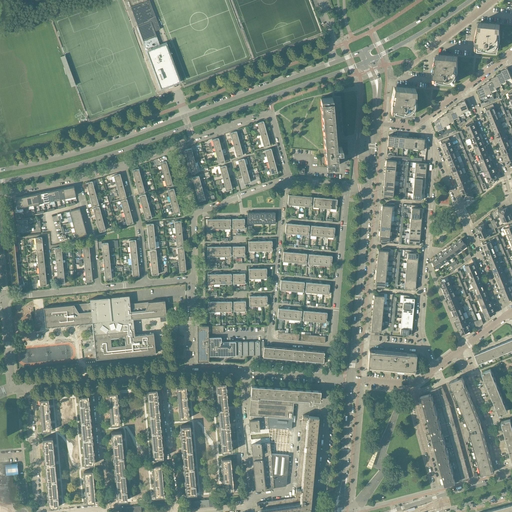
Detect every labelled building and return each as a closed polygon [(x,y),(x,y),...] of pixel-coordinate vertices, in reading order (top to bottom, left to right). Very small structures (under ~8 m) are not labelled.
[(160,29),(149,0),(130,7),(145,46),(158,41),(154,31),(160,29)] [(499,24),(481,23),(478,22),(477,28),(479,28),(477,38),(475,38),(475,43),(477,44),(477,49),(497,50),(499,40),(499,30),(500,30),(499,24)] [(179,81),(165,43),(147,50),(161,88),(179,81)] [(456,56),(439,55),(436,54),(435,60),(436,60),(435,70),(433,70),(433,75),(435,75),(435,76),(435,77),(435,81),(446,82),(455,82),(457,72),(457,62),(457,56),(456,56)] [(71,88),(75,86),(64,56),(60,58),(71,88)] [(501,70),(502,72),(505,79),(506,79),(511,77),(507,68),(501,70)] [(502,72),(499,73),(496,74),(497,75),(500,83),(501,83),(506,81),(506,79),(505,79),(502,72)] [(500,83),(497,75),(491,78),(492,79),(495,87),(496,87),(501,84),(501,83),(500,83)] [(495,87),(492,79),(486,81),(487,83),(491,90),(496,88),(496,87),(495,87)] [(487,83),(484,84),(482,85),(482,86),(486,94),(491,92),(491,90),(487,83)] [(414,88),(396,87),(393,86),(392,92),(394,92),(392,102),(391,101),(391,107),(392,107),(392,108),(392,113),(413,114),(415,104),(414,104),(414,94),(415,94),(415,88),(414,88)] [(482,86),(479,88),(477,89),(481,98),(487,95),(486,94),(482,86)] [(336,142),(332,97),(320,98),(326,166),(338,165),(337,154),(345,153),(345,144),(336,145),(336,142)] [(459,102),(459,104),(460,104),(463,111),(464,113),(465,113),(469,112),(469,111),(468,109),(465,100),(459,102)] [(460,104),(459,104),(456,105),(454,106),(454,107),(455,107),(458,115),(464,113),(463,111),(460,104)] [(493,104),(485,107),(486,110),(486,111),(487,113),(488,116),(496,112),(493,104)] [(455,107),(454,107),(451,109),(449,110),(449,111),(450,111),(453,119),(459,116),(458,115),(455,107)] [(450,111),(449,111),(446,112),(444,113),(445,115),(448,123),(448,122),(454,120),(453,119),(450,111)] [(496,112),(488,116),(488,117),(489,119),(490,121),(499,118),(496,112)] [(445,115),(442,116),(439,117),(440,119),(440,118),(443,126),(444,126),(449,124),(448,122),(448,123),(445,115)] [(440,118),(440,119),(437,120),(434,121),(436,126),(435,126),(436,130),(438,129),(438,130),(444,127),(444,126),(443,126),(440,118)] [(499,118),(490,121),(491,122),(490,122),(491,124),(493,127),(501,124),(499,118)] [(474,123),(472,119),(465,124),(468,132),(477,129),(475,126),(476,126),(475,124),(474,123)] [(501,124),(493,127),(493,128),(493,130),(494,130),(495,133),(503,129),(501,124)] [(477,129),(468,132),(471,138),(479,135),(478,132),(478,131),(477,130),(477,129)] [(503,129),(495,133),(495,134),(496,135),(497,138),(505,135),(503,129)] [(479,135),(471,138),(473,143),(481,140),(480,137),(480,135),(479,135)] [(505,135),(497,138),(497,139),(498,141),(499,144),(508,140),(505,135)] [(449,137),(440,141),(442,143),(441,143),(442,145),(442,147),(443,146),(444,149),(452,146),(449,137)] [(481,140),(473,143),(475,149),(484,146),(482,143),(483,143),(482,141),(481,141),(481,140)] [(508,140),(499,144),(500,144),(499,145),(500,146),(501,146),(502,149),(510,146),(508,140)] [(452,146),(444,149),(444,150),(445,152),(446,154),(454,151),(452,146)] [(484,146),(475,149),(477,154),(486,151),(485,148),(484,146)] [(511,150),(510,146),(502,149),(502,150),(502,152),(503,152),(504,155),(511,151),(511,150)] [(454,151),(446,154),(446,156),(447,158),(448,160),(457,157),(454,151)] [(486,151),(477,154),(480,160),(488,157),(487,154),(486,152),(486,151)] [(511,151),(504,155),(503,155),(504,156),(504,158),(505,158),(506,161),(511,158),(511,151)] [(457,157),(448,160),(449,161),(448,161),(449,163),(450,163),(451,165),(459,162),(457,157)] [(488,157),(480,160),(482,165),(490,162),(489,159),(489,157),(488,157)] [(459,162),(451,165),(451,167),(452,169),(453,171),(461,168),(459,162)] [(490,162),(482,165),(484,171),(493,168),(492,167),(491,165),(492,165),(491,163),(490,162)] [(493,168),(484,171),(487,177),(495,173),(494,170),(494,168),(493,168),(493,167),(492,167),(493,168)] [(461,168),(453,171),(453,172),(454,174),(455,176),(463,173),(461,168)] [(463,173),(455,176),(456,178),(455,178),(456,180),(458,182),(466,179),(463,173)] [(495,180),(497,179),(496,176),(497,176),(496,174),(495,173),(487,177),(490,186),(494,183),(495,182),(496,181),(495,180)] [(466,179),(458,182),(458,183),(458,184),(458,185),(459,185),(460,188),(468,185),(466,179)] [(460,188),(459,188),(460,189),(459,189),(460,191),(461,191),(462,194),(471,190),(468,185),(460,188)] [(471,190),(462,194),(462,195),(463,197),(464,200),(466,199),(467,200),(468,200),(469,200),(470,201),(474,198),(471,190)] [(417,206),(416,206),(415,205),(413,205),(411,205),(411,213),(422,214),(422,208),(417,208),(417,206)] [(499,217),(500,217),(509,213),(506,207),(503,209),(502,206),(498,209),(498,211),(499,214),(498,215),(499,217)] [(81,213),(79,208),(69,211),(70,216),(81,213)] [(257,223),(257,212),(247,212),(247,223),(257,223)] [(82,219),(81,213),(70,216),(72,221),(82,219)] [(509,213),(500,217),(503,222),(507,221),(508,222),(511,220),(509,213)] [(29,225),(28,218),(21,219),(21,220),(16,220),(17,226),(29,225)] [(84,224),(82,219),(72,221),(73,227),(84,224)] [(479,225),(475,227),(478,233),(486,229),(484,223),(483,224),(482,221),(478,224),(479,225)] [(85,229),(84,224),(73,227),(75,232),(85,229)] [(86,235),(85,229),(75,232),(76,237),(86,235)] [(486,229),(478,233),(481,240),(485,238),(484,237),(489,235),(486,229)] [(461,239),(456,242),(461,250),(466,246),(464,243),(465,242),(464,237),(461,239)] [(482,243),(485,250),(493,246),(491,241),(487,242),(486,241),(482,243)] [(456,242),(451,246),(457,253),(461,250),(456,242)] [(451,246),(446,250),(452,257),(457,253),(451,246)] [(493,246),(485,250),(487,255),(495,252),(493,246)] [(413,251),(412,251),(411,250),(409,250),(407,250),(407,258),(418,259),(418,253),(413,253),(413,251)] [(446,250),(442,253),(447,260),(452,257),(446,250)] [(495,252),(487,255),(489,261),(498,257),(495,252)] [(442,253),(437,257),(442,264),(447,260),(442,253)] [(435,270),(442,264),(437,257),(432,261),(433,263),(432,263),(433,265),(435,270)] [(498,257),(489,261),(492,266),(500,263),(498,257)] [(472,259),(464,264),(467,272),(476,268),(472,259)] [(500,263),(492,266),(494,272),(502,269),(500,263)] [(476,268),(467,272),(470,277),(478,274),(476,268)] [(502,269),(494,272),(496,278),(505,274),(502,269)] [(478,274),(470,277),(472,283),(480,279),(478,274)] [(505,274),(496,278),(499,283),(507,280),(505,274)] [(451,285),(449,279),(445,281),(444,280),(440,281),(443,289),(451,285)] [(480,279),(472,283),(474,288),(483,285),(480,279)] [(499,283),(501,288),(501,289),(509,285),(507,280),(499,283)] [(451,285),(443,289),(445,294),(454,291),(451,285)] [(485,290),(483,285),(474,288),(477,294),(485,290)] [(509,285),(501,289),(501,288),(500,289),(503,294),(511,291),(509,285)] [(487,296),(485,290),(477,294),(479,299),(487,296)] [(454,291),(445,294),(448,300),(456,296),(454,291)] [(511,292),(511,291),(503,294),(505,300),(507,299),(508,301),(509,301),(510,300),(511,302),(511,300),(511,292)] [(92,323),(96,359),(155,353),(153,333),(134,335),(133,319),(166,315),(164,300),(130,303),(129,295),(90,299),(90,303),(43,307),(45,327),(92,323)] [(409,296),(408,296),(407,295),(405,295),(403,295),(403,303),(414,304),(414,298),(409,298),(409,296)] [(456,296),(448,300),(450,305),(458,302),(456,296)] [(487,296),(479,299),(481,305),(489,302),(489,301),(487,296)] [(489,302),(481,305),(483,311),(492,307),(490,301),(489,301),(489,302)] [(458,302),(450,305),(452,311),(460,307),(458,302)] [(463,313),(460,307),(452,311),(454,317),(463,313)] [(492,307),(483,311),(487,320),(491,317),(492,316),(493,315),(492,314),(495,313),(492,307)] [(467,315),(464,316),(463,314),(466,313),(465,312),(463,313),(454,317),(457,322),(465,319),(468,317),(467,315)] [(467,324),(465,319),(457,322),(456,322),(459,328),(467,324)] [(467,324),(459,328),(461,334),(463,333),(464,334),(465,334),(466,334),(467,335),(471,332),(467,324)] [(259,355),(259,341),(229,342),(221,342),(221,337),(208,338),(208,332),(208,333),(235,333),(235,338),(266,337),(265,325),(258,325),(255,325),(252,325),(243,325),(239,325),(237,325),(225,325),(222,325),(216,325),(213,325),(197,326),(197,362),(208,362),(208,355),(209,355),(209,356),(220,355),(221,357),(224,356),(225,355),(259,355)] [(263,341),(259,341),(259,355),(259,356),(263,356),(268,357),(269,347),(263,346),(263,341)] [(504,342),(494,346),(498,355),(508,351),(504,342)] [(494,346),(484,350),(488,359),(498,355),(494,346)] [(416,354),(371,350),(369,349),(367,366),(414,370),(414,372),(416,354)] [(474,354),(478,364),(488,359),(484,350),(474,354)] [(482,372),(485,379),(489,378),(490,379),(493,377),(490,369),(482,372)] [(462,377),(457,378),(449,382),(465,420),(460,422),(465,442),(471,441),(481,475),(494,472),(494,471),(493,469),(492,469),(480,423),(464,384),(464,385),(463,382),(464,382),(462,377)] [(489,378),(485,379),(487,386),(496,383),(493,377),(490,379),(489,378)] [(215,383),(216,387),(217,401),(227,400),(225,382),(215,383)] [(496,383),(487,386),(490,393),(495,391),(495,393),(499,391),(496,383)] [(251,385),(250,394),(249,415),(250,415),(267,417),(292,419),(293,402),(308,403),(319,404),(319,399),(321,399),(321,390),(315,390),(310,389),(251,385)] [(449,404),(442,385),(435,388),(428,391),(429,394),(420,396),(420,397),(421,396),(425,411),(441,406),(443,406),(449,404)] [(176,387),(177,394),(177,395),(186,394),(185,386),(176,387)] [(147,390),(147,394),(148,407),(158,406),(156,389),(147,390)] [(495,391),(490,393),(493,400),(502,397),(499,391),(495,393),(495,391)] [(108,393),(108,400),(108,401),(117,401),(117,392),(108,393)] [(186,394),(177,395),(178,403),(187,402),(186,394)] [(78,396),(78,400),(80,413),(89,412),(88,395),(78,396)] [(502,397),(493,400),(496,407),(501,405),(501,407),(505,405),(502,397)] [(39,400),(39,407),(40,408),(49,407),(48,399),(39,400)] [(227,400),(217,401),(219,418),(228,417),(227,400)] [(117,401),(108,401),(109,409),(118,408),(117,401)] [(187,402),(178,403),(178,411),(188,410),(187,402)] [(453,419),(451,412),(449,404),(443,406),(441,406),(425,411),(429,425),(453,419)] [(501,405),(496,407),(499,414),(507,411),(505,405),(501,407),(501,405)] [(158,406),(148,407),(150,424),(160,423),(158,406)] [(49,407),(40,408),(40,416),(49,415),(49,407)] [(118,408),(109,409),(110,417),(119,417),(118,408)] [(188,410),(178,411),(179,419),(188,418),(188,410)] [(89,412),(80,413),(81,430),(91,429),(89,412)] [(49,415),(40,416),(41,424),(50,423),(49,415)] [(250,420),(249,420),(250,430),(268,428),(267,417),(250,415),(250,420)] [(309,511),(313,477),(318,416),(302,415),(295,498),(256,503),(257,511),(309,511)] [(119,417),(110,417),(110,425),(120,424),(119,417)] [(228,417),(219,418),(220,435),(230,434),(228,417)] [(292,419),(267,417),(268,428),(291,430),(292,419)] [(453,419),(429,425),(433,440),(457,433),(455,426),(453,419)] [(501,421),(503,429),(508,427),(509,429),(511,427),(511,426),(510,419),(501,421)] [(50,423),(41,424),(42,431),(51,431),(50,423)] [(160,423),(150,424),(151,441),(161,440),(160,423)] [(189,425),(180,426),(181,443),(191,442),(189,425)] [(508,427),(503,429),(505,436),(511,434),(511,427),(509,429),(508,427)] [(268,428),(250,430),(251,444),(270,443),(268,428)] [(91,429),(81,430),(83,447),(92,446),(91,429)] [(111,432),(112,436),(113,449),(122,449),(121,431),(111,432)] [(457,433),(433,440),(435,447),(437,454),(461,448),(459,440),(457,433)] [(230,434),(220,435),(222,452),(231,451),(230,434)] [(42,438),(43,443),(44,456),(54,455),(52,438),(42,438)] [(161,440),(151,441),(153,458),(163,457),(161,440)] [(191,442),(181,443),(183,461),(193,460),(191,442)] [(271,454),(270,443),(251,444),(255,490),(265,489),(265,488),(274,487),(273,475),(271,454)] [(92,446),(83,447),(84,464),(94,463),(92,446)] [(461,448),(437,454),(439,462),(441,469),(465,462),(461,448)] [(122,449),(113,449),(114,467),(124,466),(122,449)] [(289,455),(271,454),(273,475),(287,476),(289,455)] [(54,455),(44,456),(46,473),(55,472),(54,455)] [(221,459),(221,463),(222,467),(231,466),(230,458),(221,459)] [(193,460),(183,461),(185,478),(194,477),(193,460)] [(451,483),(469,478),(465,462),(441,469),(445,484),(451,482),(451,483)] [(152,465),(152,472),(153,473),(162,472),(161,464),(152,465)] [(124,466),(114,467),(116,483),(126,483),(124,466)] [(231,466),(222,467),(222,475),(232,474),(231,466)] [(83,471),(84,478),(84,480),(93,479),(92,471),(83,471)] [(55,472),(46,473),(47,490),(57,489),(55,472)] [(162,472),(153,473),(153,481),(162,481),(162,472)] [(232,474),(222,475),(223,483),(232,482),(232,474)] [(287,476),(273,475),(274,487),(286,486),(287,476)] [(194,477),(185,478),(186,494),(196,493),(194,477)] [(93,479),(84,480),(85,488),(94,487),(93,479)] [(162,481),(153,481),(154,489),(163,488),(162,481)] [(232,482),(223,483),(224,491),(233,490),(232,482)] [(126,483),(116,483),(117,500),(120,500),(127,500),(126,483)] [(94,487),(85,488),(85,496),(94,495),(94,487)] [(163,488),(154,489),(155,497),(164,496),(163,488)] [(57,489),(47,490),(49,507),(58,506),(57,489)] [(94,495),(85,496),(86,503),(95,503),(94,495)]
